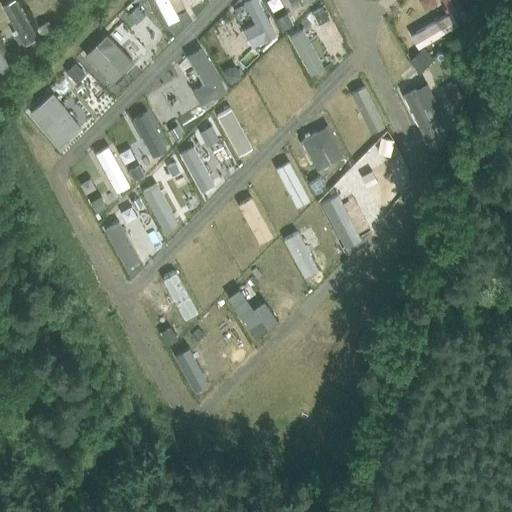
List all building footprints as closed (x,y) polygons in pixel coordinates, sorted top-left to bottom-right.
[(21,0),(20,0),(6,11),(33,48),(48,36),(21,0)] [(45,0),(50,11),(43,15),(49,27),(74,15),(66,0),(45,0)] [(463,0),(449,0),(455,9),(466,3),(463,0)] [(2,45),(0,45),(0,73),(3,79),(17,72),(2,45)] [(24,47),(12,54),(18,66),(31,59),(24,47)]
